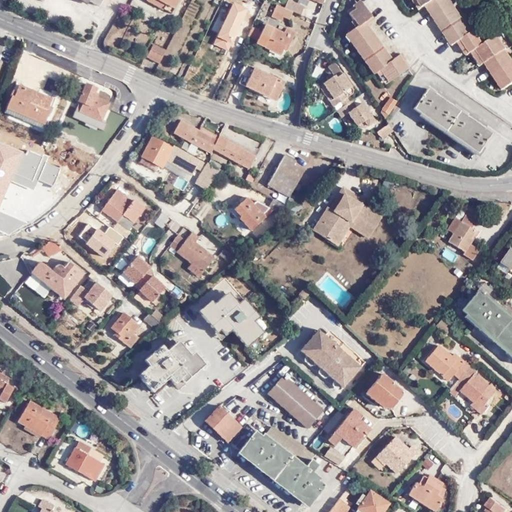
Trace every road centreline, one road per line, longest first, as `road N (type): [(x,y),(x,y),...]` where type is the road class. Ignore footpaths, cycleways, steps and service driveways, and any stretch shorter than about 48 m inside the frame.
road 1 (primary): [(244,511),(0,323)]
road 2 (residential): [(0,247),(42,228),(80,196),(163,89)]
road 3 (residential): [(289,132),(457,183),(511,182)]
road 4 (residential): [(0,17),(163,89)]
road 5 (residential): [(289,132),(303,63),(330,0)]
road 6 (residential): [(163,89),(289,132)]
